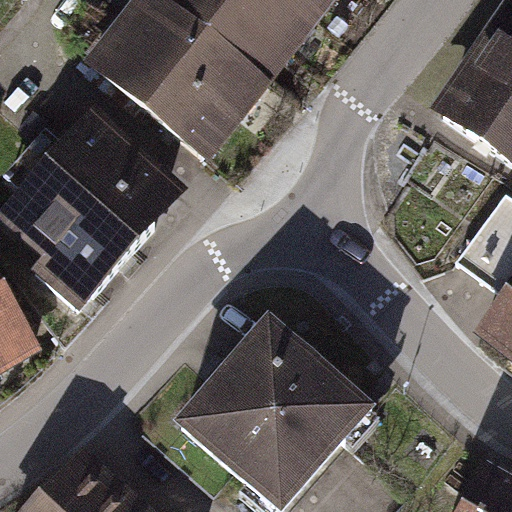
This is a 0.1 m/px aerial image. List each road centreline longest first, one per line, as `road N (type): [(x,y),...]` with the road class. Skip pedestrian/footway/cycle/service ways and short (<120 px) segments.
road 1 (residential): [(318,231),(258,242),(205,270),(69,416),(0,475)]
road 2 (residential): [(318,231),(511,415)]
road 3 (residential): [(437,0),(356,108),(318,231)]
